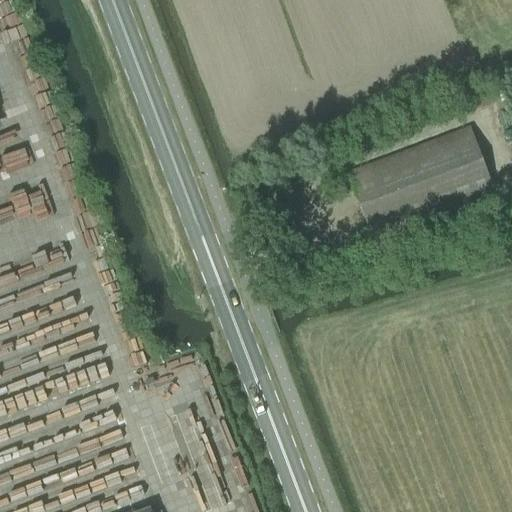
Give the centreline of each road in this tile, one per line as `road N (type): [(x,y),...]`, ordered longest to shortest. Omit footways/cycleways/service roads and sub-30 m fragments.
road 1 (primary): [(304,511),(111,0)]
road 2 (unclassified): [(333,511),(141,0)]
